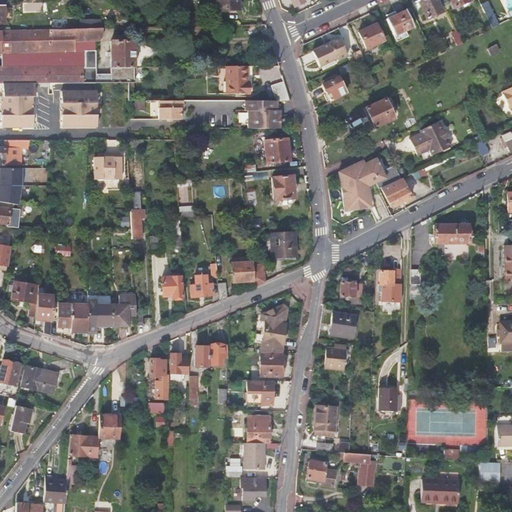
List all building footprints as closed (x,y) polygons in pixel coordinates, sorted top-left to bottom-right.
[(237,0),(214,0),(215,10),(238,9),(237,0)] [(443,12),(437,0),(423,0),(418,3),(425,19),(443,12)] [(405,9),(385,19),(394,36),(413,27),(405,9)] [(491,28),(497,25),(491,12),(485,14),(491,28)] [(183,16),(183,26),(198,26),(197,16),(183,16)] [(81,19),(81,27),(103,26),(102,18),(81,19)] [(130,27),(130,19),(119,20),(119,28),(130,27)] [(375,22),(357,31),(365,49),(384,41),(375,22)] [(0,66),(0,83),(2,84),(33,84),(40,84),(48,83),(90,83),(95,83),(95,74),(95,50),(93,50),(93,41),(95,41),(95,38),(101,39),(101,28),(76,29),(63,29),(2,30),(0,29),(0,52),(1,53),(1,67),(0,66)] [(127,83),(128,95),(133,95),(133,39),(110,40),(110,74),(95,74),(95,83),(127,83)] [(329,42),(311,50),(318,66),(336,58),(329,42)] [(496,44),(487,49),(491,56),(500,51),(496,44)] [(224,65),(215,65),(216,94),(248,93),(249,82),(245,82),(245,65),(224,65)] [(321,84),(330,101),(346,92),(338,76),(321,84)] [(289,101),(283,81),(270,85),(275,101),(276,101),(289,101)] [(33,84),(2,84),(2,97),(0,96),(0,127),(32,128),(31,102),(33,102),(33,84)] [(506,106),(510,108),(511,111),(511,85),(502,90),(505,96),(503,100),(506,106)] [(96,91),(60,92),(60,127),(96,127),(96,113),(100,113),(100,106),(96,106),(96,91)] [(385,98),(385,97),(364,106),(374,128),(395,118),(385,98)] [(183,101),(171,101),(158,100),(158,119),(180,119),(180,108),(183,108),(183,101)] [(275,101),(244,101),(244,110),(247,110),(247,129),(279,129),(279,115),(279,110),(276,110),(276,101),(275,101)] [(451,147),(439,122),(420,130),(421,133),(409,138),(417,155),(429,150),(431,155),(451,147)] [(498,136),(500,141),(503,140),(505,145),(506,150),(508,151),(511,152),(511,151),(511,131),(508,133),(507,132),(498,136)] [(263,141),(265,164),(288,162),(286,138),(263,141)] [(10,150),(18,150),(26,150),(28,141),(0,140),(0,165),(10,166),(10,157),(4,157),(4,150),(10,150)] [(474,144),(481,156),(489,153),(483,140),(474,144)] [(121,155),(112,155),(112,158),(104,158),(93,157),(93,180),(121,180),(121,155)] [(375,182),(377,185),(378,189),(388,184),(400,178),(394,166),(382,171),(376,158),(363,163),(362,160),(340,169),(341,177),(339,178),(344,208),(349,207),(349,210),(365,208),(365,205),(370,204),(367,186),(375,182)] [(235,166),(235,174),(242,174),(255,172),(254,164),(235,166)] [(0,201),(21,203),(23,168),(0,166),(0,201)] [(271,178),(273,200),(293,198),(290,176),(271,178)] [(381,187),(391,208),(412,197),(403,177),(381,187)] [(371,188),(377,185),(375,182),(367,186),(370,204),(365,205),(365,208),(373,206),(371,188)] [(130,228),(130,239),(140,238),(139,218),(144,218),(143,209),(139,209),(138,192),(128,192),(130,228)] [(12,205),(0,202),(0,223),(11,225),(11,227),(13,228),(17,228),(19,210),(12,210),(12,205)] [(433,224),(433,243),(468,243),(468,224),(433,224)] [(269,234),(270,258),(295,256),(294,233),(269,234)] [(157,236),(147,237),(148,252),(158,252),(157,236)] [(511,244),(502,245),(504,279),(511,278),(511,244)] [(0,245),(0,264),(6,266),(9,247),(0,245)] [(40,253),(55,254),(55,247),(40,245),(40,248),(40,253)] [(67,246),(55,245),(55,247),(55,254),(55,255),(67,256),(67,246)] [(252,265),(251,261),(238,262),(238,267),(229,268),(230,281),(253,279),(252,265)] [(215,264),(209,264),(210,275),(193,276),(193,284),(188,285),(189,298),(212,296),(211,283),(212,283),(212,277),(216,276),(215,264)] [(253,286),(264,282),(262,264),(252,265),(253,279),(253,286)] [(409,270),(409,300),(418,300),(419,270),(409,270)] [(379,271),(379,286),(380,286),(380,301),(391,302),(399,302),(400,272),(392,271),(379,271)] [(160,277),(161,295),(170,295),(170,297),(180,297),(179,276),(160,277)] [(9,300),(28,303),(35,304),(36,295),(37,287),(12,282),(12,286),(8,285),(7,291),(11,292),(9,300)] [(339,297),(349,297),(354,297),(354,283),(354,282),(339,282),(339,297)] [(218,301),(225,298),(224,283),(217,283),(218,300),(218,301)] [(362,283),(354,283),(354,297),(349,297),(349,304),(362,304),(362,283)] [(95,304),(110,303),(110,300),(110,294),(95,294),(95,298),(95,304)] [(134,312),(133,294),(118,294),(118,304),(116,304),(110,303),(110,326),(126,326),(126,314),(134,314),(134,312)] [(33,318),(33,320),(43,321),(42,333),(49,335),(51,317),(52,296),(36,295),(35,304),(33,318)] [(110,303),(95,304),(95,298),(86,298),(86,306),(86,332),(95,332),(95,329),(95,326),(110,326),(110,303)] [(33,318),(35,304),(28,303),(26,317),(33,318)] [(69,317),(69,305),(57,306),(57,327),(69,328),(69,317)] [(69,333),(86,333),(86,332),(86,306),(69,305),(69,317),(69,328),(69,333)] [(259,352),(279,352),(285,309),(281,306),(260,315),(259,321),(263,322),(259,352)] [(142,312),(134,312),(134,314),(134,325),(142,325),(142,312)] [(332,313),(329,334),(352,338),(355,316),(332,313)] [(511,321),(498,322),(499,343),(511,342),(511,321)] [(207,347),(207,365),(220,365),(221,359),(224,359),(224,346),(207,345),(207,347)] [(207,365),(207,347),(199,347),(199,348),(194,348),(194,367),(207,367),(207,365)] [(326,348),(324,369),(342,370),(344,349),(326,348)] [(279,352),(259,352),(259,377),(280,377),(281,353),(279,352)] [(168,373),(182,373),(185,373),(185,357),(178,356),(178,354),(169,354),(168,373)] [(164,361),(158,361),(158,360),(148,359),(148,377),(157,378),(157,382),(154,382),(154,399),(167,399),(167,381),(167,376),(163,376),(164,361)] [(2,361),(0,368),(0,382),(14,385),(19,365),(2,361)] [(24,366),(19,386),(51,393),(56,373),(24,366)] [(188,376),(187,404),(196,404),(196,376),(188,376)] [(271,380),(246,380),(246,395),(259,395),(259,404),(270,404),(271,380)] [(226,402),(226,381),(217,382),(217,402),(226,402)] [(397,389),(378,388),(377,412),(396,412),(397,389)] [(139,409),(139,397),(131,397),(130,409),(131,410),(131,414),(140,414),(140,409),(139,409)] [(164,403),(148,403),(148,413),(164,413),(164,403)] [(333,431),(335,408),(315,406),(315,413),(314,413),(313,423),(314,423),(314,430),(324,430),(324,435),(332,436),(333,431)] [(14,407),(9,432),(22,435),(24,424),(27,424),(30,410),(14,407)] [(119,415),(96,414),(95,436),(118,438),(119,415)] [(263,443),(268,443),(269,416),(246,416),(246,443),(263,443)] [(511,423),(496,424),(496,447),(511,446),(511,423)] [(88,436),(68,435),(67,456),(87,457),(88,436)] [(95,436),(88,436),(87,457),(94,457),(95,436)] [(246,443),(243,443),(243,469),(263,469),(263,443),(246,443)] [(328,452),(331,452),(331,444),(316,443),(316,451),(328,452)] [(443,460),(457,460),(458,450),(443,450),(443,460)] [(358,483),(366,484),(372,485),(374,469),(368,469),(370,455),(368,455),(349,453),(343,453),(342,461),(361,462),(360,469),(359,470),(358,483)] [(71,460),(68,460),(67,484),(76,485),(78,466),(71,465),(71,460)] [(308,460),(305,478),(321,480),(320,484),(332,486),(333,478),(336,479),(337,471),(324,469),(325,463),(308,460)] [(488,462),(485,461),(484,481),(499,482),(500,462),(488,462)] [(239,478),(240,478),(240,466),(225,466),(225,477),(239,478)] [(64,504),(65,483),(53,482),(53,476),(44,476),(42,503),(64,504)] [(240,478),(239,478),(239,488),(241,488),(241,496),(241,501),(249,501),(249,496),(253,496),(264,496),(264,478),(240,478)] [(439,499),(439,502),(457,503),(458,481),(421,479),(420,499),(439,499)]
